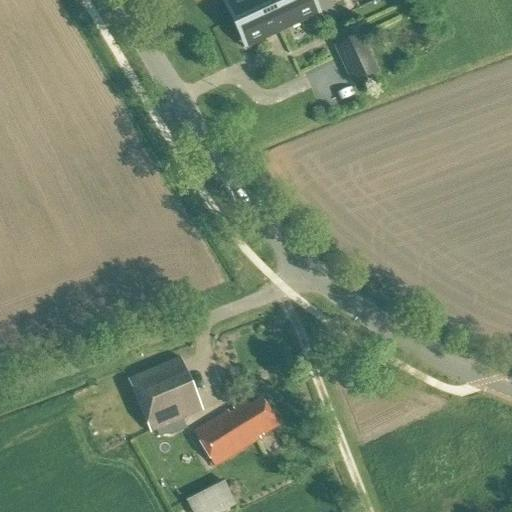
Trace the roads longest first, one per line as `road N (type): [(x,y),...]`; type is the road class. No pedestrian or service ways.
road 1 (unclassified): [(0,395),(277,292),(307,268)]
road 2 (tertiary): [(307,268),(249,206),(117,0)]
road 3 (tertiary): [(511,389),(440,360),(307,268)]
road 4 (track): [(368,511),(277,292)]
